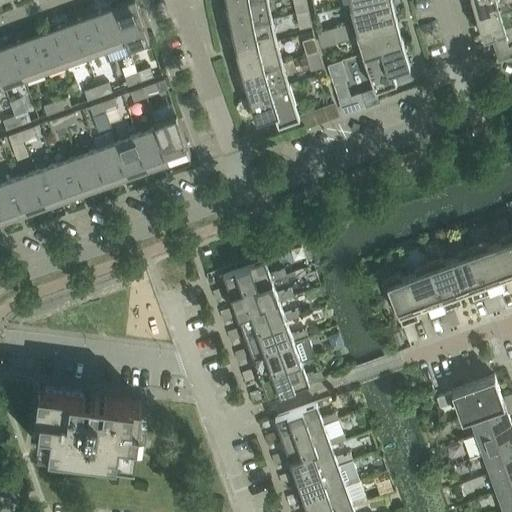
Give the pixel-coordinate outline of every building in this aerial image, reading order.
[(150,37),(136,0),(129,0),(114,6),(127,41),(126,41),(127,46),(150,37)] [(273,17),(269,0),(243,0),(227,3),(232,26),(231,26),(273,17)] [(308,9),(305,0),(294,0),(297,12),(308,9)] [(394,4),(392,0),(368,0),(351,4),(357,28),(356,28),(356,29),(397,17),(394,4)] [(511,3),(511,0),(473,0),(477,13),(476,13),(477,14),(511,3)] [(511,3),(477,14),(484,36),(492,34),(500,55),(492,58),(492,59),(511,51),(511,3)] [(127,41),(114,6),(95,13),(108,48),(125,41),(127,46),(126,41),(127,41)] [(311,24),(308,9),(297,12),(301,26),(311,24)] [(108,48),(95,13),(74,20),(86,55),(108,48)] [(277,39),(273,17),(231,26),(237,49),(237,50),(277,39)] [(399,27),(397,17),(356,29),(364,52),(363,52),(363,53),(403,40),(399,27)] [(86,55),(74,20),(53,28),(66,63),(86,55)] [(351,37),(348,24),(333,28),(337,41),(351,37)] [(66,63),(53,28),(33,35),(46,70),(66,63)] [(337,41),(333,28),(319,32),(323,44),(337,41)] [(46,70),(33,35),(13,42),(25,77),(46,70)] [(318,51),(314,37),(304,40),(308,54),(318,51)] [(283,61),(277,39),(237,50),(243,72),(242,72),(243,73),(283,61)] [(407,54),(403,40),(363,53),(376,89),(397,81),(393,69),(410,63),(407,54)] [(25,77),(13,42),(0,46),(0,71),(5,85),(25,77)] [(322,65),(318,51),(308,54),(312,68),(322,65)] [(289,83),(283,61),(243,73),(250,94),(249,95),(289,83)] [(154,75),(150,66),(138,70),(141,80),(154,75)] [(141,80),(138,70),(125,75),(129,85),(141,80)] [(113,90),(109,80),(97,85),(100,95),(113,90)] [(160,91),(156,81),(143,86),(147,96),(160,91)] [(291,89),(289,83),(249,95),(257,119),(275,112),(279,123),(300,116),(296,102),(291,89)] [(100,95),(97,85),(85,89),(88,99),(100,95)] [(147,96),(143,86),(131,90),(134,100),(147,96)] [(365,104),(361,93),(340,100),(345,112),(365,104)] [(72,105),(68,95),(56,100),(60,109),(72,105)] [(118,106),(115,96),(102,100),(106,110),(118,106)] [(60,109),(56,100),(44,104),(48,114),(60,109)] [(106,110),(102,100),(90,105),(94,115),(106,110)] [(339,114),(335,102),(314,110),(318,122),(339,114)] [(31,120),(28,110),(16,114),(19,124),(31,120)] [(78,120),(74,111),(62,115),(65,125),(78,120)] [(191,152),(178,117),(177,113),(154,121),(156,126),(157,125),(170,160),(191,152)] [(19,124),(16,114),(3,119),(7,128),(19,124)] [(65,125),(62,115),(50,119),(53,129),(65,125)] [(37,135),(33,125),(21,130),(25,139),(37,135)] [(157,125),(156,126),(137,132),(150,167),(170,160),(157,125)] [(25,139),(21,130),(9,134),(13,144),(25,139)] [(150,167),(137,132),(117,140),(129,175),(150,167)] [(129,175),(117,140),(96,147),(109,182),(129,175)] [(109,182),(96,147),(76,154),(89,189),(109,182)] [(89,189),(76,154),(56,162),(68,197),(89,189)] [(68,197),(56,162),(35,169),(48,204),(68,197)] [(48,204),(35,169),(15,176),(27,211),(48,204)] [(27,211),(15,176),(0,181),(0,199),(7,219),(27,211)] [(511,229),(501,234),(503,239),(495,241),(508,275),(511,273),(511,229)] [(508,275),(495,241),(488,244),(486,239),(472,244),(496,309),(503,306),(497,289),(506,286),(502,277),(508,275)] [(496,309),(472,244),(458,249),(460,254),(453,257),(465,291),(470,289),(474,298),(482,295),(488,312),(496,309)] [(465,291),(453,257),(445,260),(443,255),(429,260),(453,324),(460,322),(454,305),(463,302),(459,293),(465,291)] [(231,293),(273,278),(287,273),(284,267),(270,272),(265,257),(224,272),(231,293)] [(453,324),(429,260),(415,265),(417,270),(410,272),(422,306),(427,304),(431,313),(439,310),(445,327),(453,324)] [(422,306),(410,272),(402,275),(401,270),(382,277),(390,297),(393,296),(397,308),(402,323),(403,323),(409,340),(417,337),(411,320),(420,317),(416,308),(422,306)] [(239,314),(280,299),(294,294),(292,287),(278,292),(273,278),(231,293),(239,314)] [(224,296),(221,287),(213,290),(216,299),(224,296)] [(287,319),(301,314),(299,308),(285,313),(280,299),(239,314),(246,334),(287,319)] [(231,316),(228,307),(220,310),(224,319),(231,316)] [(295,339),(309,335),(306,328),(292,333),(287,319),(246,334),(253,354),(295,339)] [(239,337),(236,328),(228,331),(231,340),(239,337)] [(302,360),(316,355),(314,348),(300,353),(295,339),(253,354),(261,375),(302,360)] [(246,357),(243,348),(235,351),(238,360),(246,357)] [(309,380),(323,375),(321,369),(307,374),(302,360),(261,375),(268,396),(310,381),(309,380)] [(253,377),(250,369),(242,372),(246,380),(253,377)] [(511,391),(503,395),(495,373),(453,389),(453,390),(437,396),(441,405),(457,400),(463,417),(511,398),(511,391)] [(135,456),(143,399),(39,385),(36,409),(41,410),(36,443),(135,456)] [(261,398),(258,389),(250,392),(253,401),(261,398)] [(511,421),(509,412),(507,407),(511,405),(511,398),(463,417),(470,415),(477,433),(511,421)] [(325,422),(338,417),(336,411),(322,416),(317,401),(275,416),(283,437),(324,422),(325,422)] [(511,442),(511,421),(477,433),(464,438),(470,457),(484,452),(511,442)] [(332,443),(346,438),(344,431),(330,436),(325,422),(324,422),(283,437),(290,458),(332,443)] [(276,440),(273,431),(265,434),(268,443),(276,440)] [(511,463),(511,442),(484,452),(491,471),(511,463)] [(339,463),(353,458),(351,452),(337,457),(332,443),(290,458),(298,478),(339,463)] [(283,460),(280,452),(272,455),(276,463),(283,460)] [(347,484),(360,479),(358,472),(344,477),(339,463),(298,478),(305,498),(347,484)] [(498,491),(511,485),(511,463),(491,471),(498,491)] [(291,481),(287,472),(280,475),(283,484),(291,481)] [(354,504),(368,499),(366,493),(352,497),(347,484),(305,498),(310,511),(331,511),(354,504)] [(511,507),(511,485),(498,491),(505,510),(511,507)] [(298,501),(295,493),(287,496),(290,504),(298,501)]
